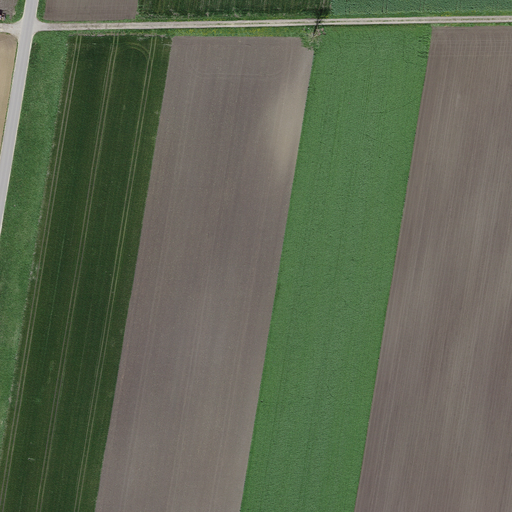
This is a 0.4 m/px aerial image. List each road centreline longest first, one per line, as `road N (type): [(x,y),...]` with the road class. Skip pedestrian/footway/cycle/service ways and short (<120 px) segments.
road 1 (track): [(511,18),(26,28)]
road 2 (unclassified): [(0,195),(31,0)]
